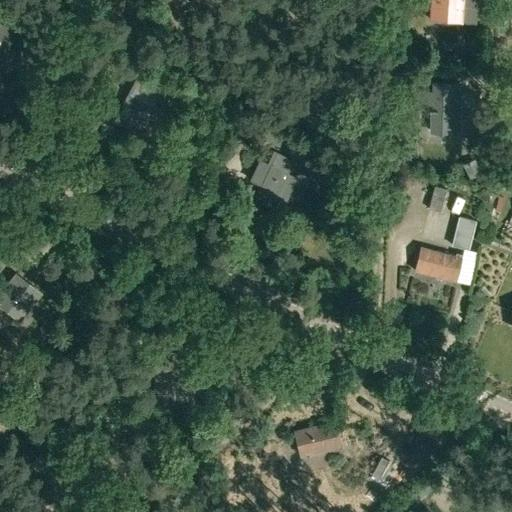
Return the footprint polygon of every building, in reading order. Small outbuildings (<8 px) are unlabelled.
[(431,0),(430,19),(476,22),(477,0),(431,0)] [(0,57),(5,58),(5,62),(16,62),(16,51),(28,51),(29,29),(29,25),(0,23),(0,57)] [(135,80),(116,115),(134,125),(137,120),(144,124),(160,93),(135,80)] [(417,90),(417,108),(427,108),(427,110),(432,110),(431,130),(459,131),(461,85),(433,84),(433,90),(417,90)] [(265,131),(260,141),(278,148),(282,138),(265,131)] [(293,139),(288,149),(303,156),(308,146),(293,139)] [(261,163),(251,184),(262,190),(259,195),(286,208),(291,200),(299,204),(310,180),(299,174),(296,180),(289,176),(295,164),(275,154),(269,166),(261,163)] [(475,162),(465,167),(470,177),(480,172),(475,162)] [(459,216),(452,245),(468,249),(475,220),(459,216)] [(420,246),(414,269),(456,280),(462,257),(461,257),(462,254),(456,252),(455,255),(420,246)] [(0,287),(0,303),(20,319),(40,293),(16,274),(3,290),(0,287)] [(157,352),(154,405),(171,405),(172,383),(188,383),(190,354),(157,352)] [(334,422),(295,432),(301,455),(340,446),(334,422)] [(381,456),(371,474),(382,480),(391,462),(381,456)] [(483,500),(470,511),(503,511),(496,504),(491,508),(483,500)]
